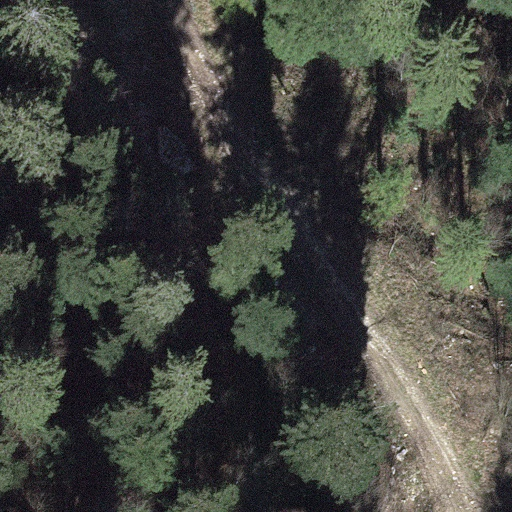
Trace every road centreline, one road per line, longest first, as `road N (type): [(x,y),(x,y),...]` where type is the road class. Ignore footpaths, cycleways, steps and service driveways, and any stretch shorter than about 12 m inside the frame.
road 1 (track): [(180,0),(364,318),(436,511)]
road 2 (track): [(0,260),(119,382),(278,511)]
